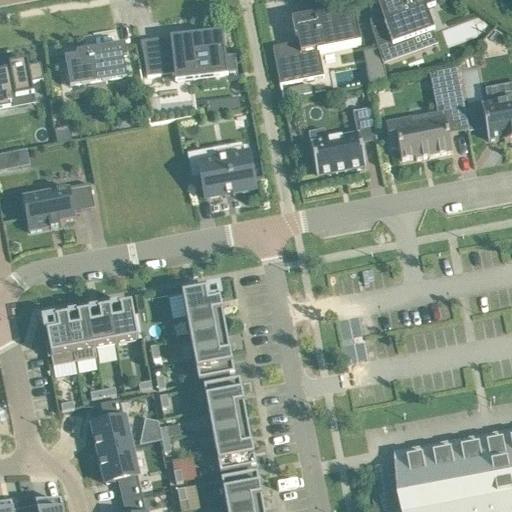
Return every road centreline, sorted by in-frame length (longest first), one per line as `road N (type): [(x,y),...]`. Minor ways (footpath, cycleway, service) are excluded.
road 1 (residential): [(264,230),(318,511)]
road 2 (residential): [(0,308),(28,273),(264,230)]
road 3 (residential): [(264,230),(511,183)]
road 4 (residential): [(47,463),(29,446),(0,319)]
